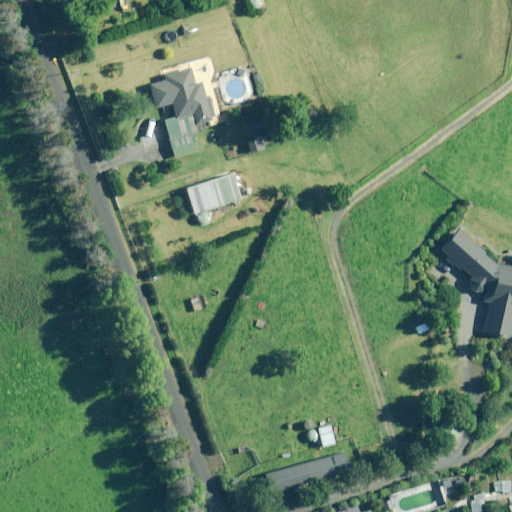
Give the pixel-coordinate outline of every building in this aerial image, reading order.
[(270,0),(246,0),(246,1),(246,2),(246,3),(247,3),(247,4),(247,5),(248,6),(249,7),(250,8),(251,8),(252,8),(253,8),(254,8),(255,8),(256,8),(257,8),(257,7),(258,7),(258,6),(259,6),(259,5),(260,4),(260,5),(271,3),(270,0)] [(209,79),(206,65),(162,76),(163,80),(147,84),(152,107),(169,103),(172,116),(162,118),(171,158),(197,151),(191,125),(209,121),(207,112),(211,111),(208,97),(203,98),(199,82),(209,79)] [(263,134),(244,140),(248,153),(266,147),(263,134)] [(241,197),(231,169),(183,186),(194,214),(241,197)] [(457,228),(436,249),(457,270),(460,268),(469,277),(463,283),(474,293),(477,289),(480,292),(479,299),(487,300),(482,332),(510,337),(511,325),(511,266),(493,263),(457,228)] [(290,234),(283,241),(292,249),(299,242),(290,234)] [(188,299),(192,308),(198,306),(200,310),(206,307),(201,294),(188,299)] [(200,310),(193,312),(198,325),(211,320),(206,307),(200,310)] [(462,424),(444,414),(432,436),(450,446),(462,424)] [(329,423),(315,427),(319,445),(333,442),(329,423)] [(342,451),(261,473),(267,492),(347,470),(342,451)] [(476,499),(465,505),(467,511),(472,511),(480,509),(476,499)] [(367,511),(363,501),(335,511),(334,511),(367,511)]
